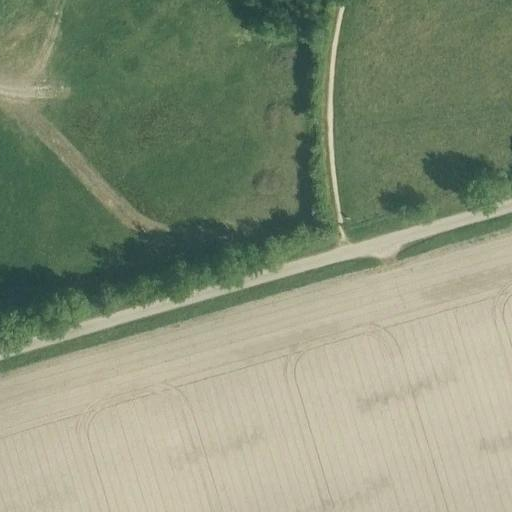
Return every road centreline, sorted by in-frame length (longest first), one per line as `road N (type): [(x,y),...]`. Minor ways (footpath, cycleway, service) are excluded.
road 1 (unclassified): [(347,250),(0,350)]
road 2 (track): [(511,203),(347,250)]
